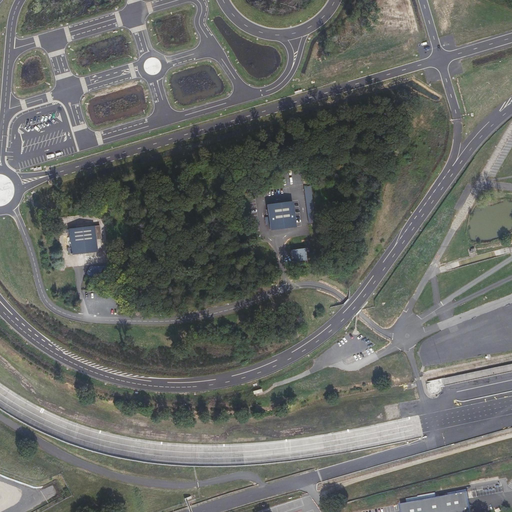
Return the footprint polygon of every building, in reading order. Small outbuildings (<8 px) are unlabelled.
[(314,218),(311,186),(305,186),(308,218),(314,218)] [(267,205),(270,230),(295,227),(292,202),(267,205)] [(67,248),(68,254),(72,253),(72,255),(97,252),(95,239),(101,238),(100,226),(94,226),(92,226),(91,224),(75,226),(76,228),(69,229),(69,230),(65,231),(66,233),(69,233),(71,247),(68,248),(67,248)] [(295,250),(291,250),(291,253),(292,262),(306,260),(306,254),(308,253),(308,252),(310,252),(309,248),(295,250)] [(55,278),(56,288),(66,287),(65,276),(55,278)] [(511,364),(439,380),(441,388),(511,372),(511,364)] [(437,388),(441,388),(439,380),(426,383),(426,384),(428,391),(428,392),(429,393),(434,392),(435,391),(435,390),(435,389),(437,388)] [(438,391),(437,388),(435,389),(435,390),(435,391),(434,392),(429,393),(428,392),(428,391),(426,384),(424,385),(425,392),(426,394),(428,395),(430,395),(435,394),(437,392),(438,391)] [(401,511),(470,511),(467,492),(400,504),(401,511)]
